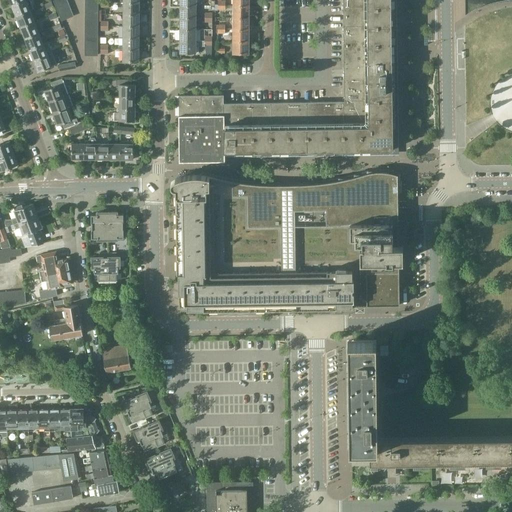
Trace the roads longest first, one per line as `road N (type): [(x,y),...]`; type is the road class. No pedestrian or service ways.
road 1 (residential): [(154,186),(155,291),(166,320),(317,324)]
road 2 (residential): [(317,324),(428,316),(436,304),(432,212),(451,180)]
road 3 (residential): [(154,511),(101,395),(0,393)]
road 4 (residential): [(100,381),(82,284),(77,187)]
road 5 (residential): [(318,508),(511,506)]
road 6 (residential): [(318,508),(317,324)]
road 7 (tertiary): [(451,180),(445,0)]
road 8 (residential): [(270,82),(319,79),(321,0)]
